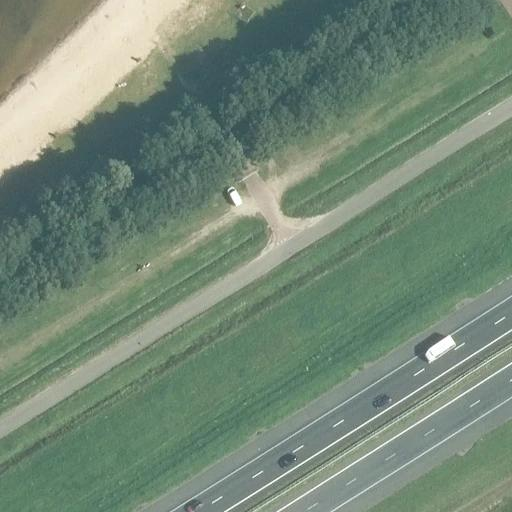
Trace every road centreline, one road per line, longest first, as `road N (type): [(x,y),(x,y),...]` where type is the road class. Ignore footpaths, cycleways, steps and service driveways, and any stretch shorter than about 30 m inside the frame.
road 1 (track): [(511,30),(0,360)]
road 2 (unclassified): [(511,110),(0,426)]
road 3 (motorway): [(511,308),(190,511)]
road 4 (motorway): [(312,511),(511,384)]
